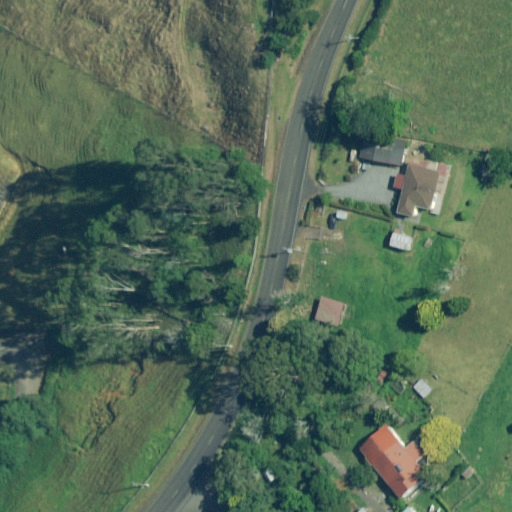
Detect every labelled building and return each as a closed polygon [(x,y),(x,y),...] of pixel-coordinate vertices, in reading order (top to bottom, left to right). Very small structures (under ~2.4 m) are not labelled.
[(404,164),(407,143),(382,139),(379,159),(404,164)] [(436,208),(441,189),(450,192),(458,166),(442,162),(433,159),(431,166),(415,161),(411,176),(401,173),(397,185),(408,189),(402,211),(419,216),(422,204),(436,208)] [(415,236),(398,232),(394,244),(412,249),(415,236)] [(349,303),(326,296),(320,318),(342,324),(349,303)] [(436,388),(425,377),(416,385),(427,396),(436,388)] [(411,446),(392,424),(364,449),(406,498),(427,479),(422,473),(428,467),(423,461),(431,454),(419,440),(411,446)]
